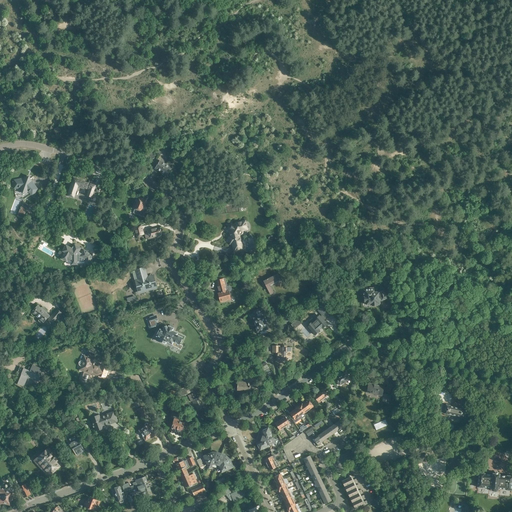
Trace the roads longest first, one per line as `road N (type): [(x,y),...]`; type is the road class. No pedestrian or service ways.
road 1 (track): [(511,213),(471,248),(431,225),(393,222),(341,191),(325,176),(322,122),(310,88),(286,75),(273,54),(231,36),(206,34),(129,77),(63,79),(30,69),(0,87)]
road 2 (residential): [(0,147),(50,149),(170,196),(183,217),(171,265),(219,339),(208,378),(230,425)]
road 3 (unknown): [(433,357),(387,271),(332,270),(275,255),(182,284)]
road 4 (tertiary): [(230,425),(353,346),(511,380)]
road 5 (tertiary): [(15,511),(157,458)]
